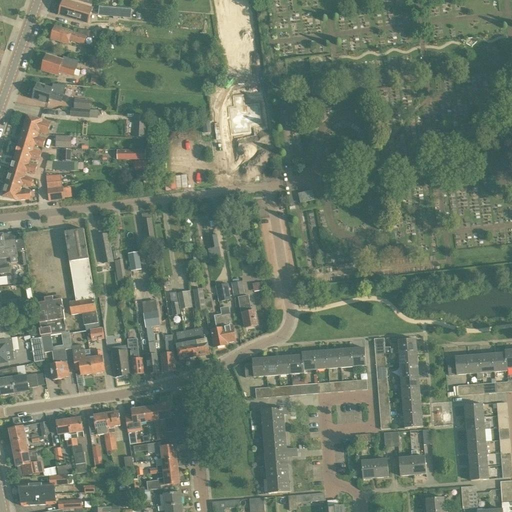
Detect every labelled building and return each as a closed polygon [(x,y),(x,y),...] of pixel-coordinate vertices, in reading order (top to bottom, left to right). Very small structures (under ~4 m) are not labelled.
[(64,0),(59,15),(84,22),(89,8),(64,0)] [(102,16),(128,18),(129,8),(102,6),(102,16)] [(51,39),(68,45),(69,41),(84,46),(87,37),(93,39),(95,32),(79,30),(78,34),(55,27),(51,39)] [(58,76),(59,73),(74,77),(79,62),(64,57),(63,60),(47,55),(41,70),(58,76)] [(231,156),(233,169),(271,164),(268,146),(267,146),(255,62),(236,64),(239,87),(237,87),(238,93),(240,93),(242,106),(227,108),(228,113),(225,114),(226,119),(229,118),(231,135),(225,136),(227,152),(230,151),(231,156)] [(90,85),(96,87),(102,88),(104,80),(98,79),(99,78),(92,76),(90,85)] [(33,99),(48,104),(49,99),(62,103),(64,96),(51,92),(52,88),(38,84),(33,99)] [(80,109),(90,110),(91,101),(75,100),(74,109),(80,109)] [(80,109),(80,117),(89,118),(90,110),(80,109)] [(27,116),(23,129),(38,134),(39,132),(47,134),(51,123),(27,116)] [(146,138),(147,116),(134,116),(133,138),(146,138)] [(203,122),(204,134),(212,134),(210,121),(203,122)] [(23,129),(19,143),(34,147),(34,145),(43,148),(46,139),(37,136),(38,134),(23,129)] [(56,149),(71,149),(71,137),(56,137),(56,149)] [(19,143),(15,156),(30,161),(30,159),(39,161),(41,152),(33,149),(34,147),(19,143)] [(125,151),(125,160),(145,160),(145,151),(125,151)] [(15,156),(11,170),(25,174),(26,172),(35,174),(37,165),(29,163),(30,161),(15,156)] [(150,161),(135,162),(135,171),(147,170),(147,165),(151,165),(150,161)] [(45,170),(78,171),(78,163),(48,162),(45,170)] [(11,170),(7,183),(21,188),(22,185),(30,188),(33,179),(25,176),(25,174),(11,170)] [(47,183),(48,189),(58,188),(57,176),(52,176),(53,182),(47,183)] [(21,188),(7,183),(3,197),(17,201),(31,199),(30,190),(20,191),(21,188)] [(58,188),(48,189),(50,201),(65,199),(63,187),(58,188)] [(312,191),(298,194),(300,204),(314,200),(312,191)] [(154,212),(145,213),(146,237),(155,237),(154,212)] [(84,325),(85,325),(98,323),(94,299),(95,299),(83,230),(65,233),(76,301),(70,303),(72,315),(82,314),(84,325)] [(0,259),(6,259),(10,258),(17,257),(18,257),(17,252),(15,240),(14,233),(3,234),(0,234),(0,259)] [(209,236),(211,249),(219,247),(217,235),(209,236)] [(110,246),(100,248),(102,260),(113,258),(110,246)] [(141,270),(138,253),(128,254),(131,272),(141,270)] [(0,273),(10,273),(9,264),(7,264),(0,264),(0,273)] [(232,273),(236,295),(247,293),(243,271),(232,273)] [(0,284),(10,284),(9,277),(0,276),(0,284)] [(215,286),(219,303),(232,300),(228,284),(215,286)] [(193,290),(197,312),(206,310),(203,289),(193,290)] [(188,292),(179,294),(181,310),(191,308),(188,292)] [(181,310),(179,294),(169,295),(173,316),(181,315),(179,303),(181,310)] [(241,314),(243,314),(246,329),(258,326),(255,311),(250,312),(247,296),(238,298),(241,314)] [(45,299),(45,303),(36,304),(41,336),(67,332),(64,311),(65,311),(64,309),(63,309),(62,300),(54,301),(53,297),(45,299)] [(33,314),(32,305),(22,307),(24,315),(33,314)] [(229,307),(220,309),(227,343),(236,342),(229,307)] [(227,343),(220,309),(221,315),(215,317),(217,329),(211,331),(214,348),(227,346),(227,343)] [(157,313),(151,314),(153,327),(154,332),(160,331),(160,326),(158,313),(157,313)] [(153,327),(151,314),(144,315),(146,328),(153,327)] [(103,328),(86,331),(88,341),(104,339),(103,328)] [(202,328),(194,330),(199,357),(210,355),(207,339),(204,340),(202,328)] [(194,330),(185,332),(190,359),(199,357),(194,330)] [(190,359),(185,332),(176,333),(179,345),(176,345),(179,361),(190,359)] [(167,354),(161,355),(163,373),(176,372),(173,343),(172,336),(166,336),(167,354)] [(0,363),(8,362),(6,352),(13,351),(11,338),(0,339),(0,363)] [(41,338),(31,340),(32,349),(43,347),(41,338)] [(128,348),(130,348),(133,375),(144,374),(143,359),(139,359),(137,339),(127,340),(128,348)] [(399,349),(391,350),(391,355),(399,354),(417,353),(416,340),(398,341),(399,349)] [(151,355),(147,356),(149,374),(160,373),(156,342),(149,343),(151,355)] [(93,374),(91,358),(86,359),(85,349),(81,350),(81,345),(72,346),(76,371),(80,370),(81,376),(93,374)] [(127,346),(111,348),(115,378),(131,376),(127,346)] [(365,348),(352,349),(354,367),(367,366),(365,348)] [(64,377),(69,377),(65,349),(53,351),(54,364),(50,364),(52,381),(65,379),(64,377)] [(352,349),(340,350),(341,368),(354,367),(352,349)] [(340,350),(327,351),(329,370),(341,368),(340,350)] [(96,358),(91,358),(93,374),(105,372),(102,357),(101,351),(95,352),(96,358)] [(327,351),(315,353),(317,371),(329,370),(327,351)] [(505,353),(493,354),(495,372),(507,371),(505,351),(505,353)] [(315,353),(302,354),(304,374),(305,374),(304,372),(317,371),(315,353)] [(418,365),(417,353),(399,354),(400,366),(418,365)] [(302,356),(290,357),(292,375),(304,374),(302,354),(302,356)] [(493,354),(481,355),(482,373),(483,380),(483,373),(495,372),(493,354)] [(375,356),(376,368),(386,368),(386,355),(375,356)] [(468,356),(470,374),(477,374),(477,381),(483,380),(482,373),(481,355),(468,356)] [(449,376),(470,374),(468,356),(455,357),(456,361),(448,362),(449,376)] [(290,357),(278,358),(279,376),(292,375),(290,357)] [(278,358),(265,359),(267,377),(279,376),(278,358)] [(267,377),(265,359),(253,360),(253,364),(245,365),(246,379),(267,377)] [(419,377),(418,365),(400,366),(401,379),(419,377)] [(25,366),(11,369),(15,394),(29,392),(28,389),(38,387),(36,375),(26,376),(25,366)] [(376,368),(377,381),(387,380),(386,368),(376,368)] [(15,394),(11,369),(0,370),(0,379),(0,380),(0,385),(2,396),(15,394)] [(420,390),(419,377),(401,379),(402,391),(420,390)] [(367,380),(355,381),(355,392),(368,391),(367,380)] [(377,381),(378,393),(388,392),(387,380),(377,381)] [(355,381),(343,382),(344,392),(355,392),(355,381)] [(343,382),(330,383),(331,393),(344,392),(343,382)] [(330,383),(318,384),(319,394),(331,393),(330,383)] [(318,384),(306,385),(306,395),(319,394),(318,384)] [(306,385),(293,386),(294,396),(306,395),(306,385)] [(293,386),(280,387),(281,397),(294,396),(293,386)] [(280,387),(268,388),(269,398),(281,397),(280,387)] [(269,398),(268,388),(255,389),(256,389),(256,399),(269,398)] [(421,402),(420,390),(402,391),(403,404),(421,402)] [(378,393),(379,406),(389,405),(388,392),(378,393)] [(422,415),(421,402),(403,404),(404,416),(422,415)] [(497,404),(498,416),(508,415),(507,403),(497,404)] [(170,405),(157,406),(159,421),(165,420),(167,430),(177,428),(175,416),(171,417),(170,405)] [(379,406),(380,418),(390,417),(389,405),(379,406)] [(465,406),(466,419),(484,417),(483,405),(465,406)] [(157,406),(145,408),(147,423),(154,422),(157,441),(162,440),(161,434),(161,433),(159,421),(157,406)] [(147,423),(145,408),(132,410),(134,424),(127,425),(130,445),(137,444),(135,432),(143,431),(141,424),(147,423)] [(261,411),(262,425),(284,423),(284,416),(287,416),(286,409),(261,411)] [(119,412),(107,414),(112,451),(117,450),(114,433),(115,433),(114,427),(121,426),(119,412)] [(107,414),(94,416),(95,419),(97,430),(98,435),(98,436),(104,435),(107,452),(112,451),(107,414)] [(423,427),(422,415),(404,416),(405,429),(423,427)] [(498,416),(499,428),(509,428),(508,415),(498,416)] [(58,422),(57,422),(59,436),(65,435),(66,441),(67,441),(68,447),(73,447),(69,420),(65,421),(64,417),(57,418),(58,422)] [(390,417),(380,418),(381,430),(391,429),(390,417)] [(484,417),(466,419),(467,431),(485,430),(490,429),(490,424),(484,425),(484,417)] [(81,418),(69,420),(73,447),(73,446),(78,446),(76,438),(78,438),(77,433),(83,432),(81,418)] [(40,423),(42,436),(49,435),(47,422),(40,423)] [(262,425),(264,439),(285,436),(284,423),(262,425)] [(9,430),(11,443),(26,440),(26,439),(30,438),(29,433),(31,433),(30,431),(37,429),(36,425),(9,430)] [(499,428),(500,441),(510,440),(509,428),(499,428)] [(423,431),(424,446),(431,445),(430,430),(423,431)] [(467,431),(468,443),(486,442),(485,430),(467,431)] [(175,438),(174,432),(161,434),(162,440),(175,438)] [(392,448),(392,433),(384,434),(385,449),(392,448)] [(399,433),(392,433),(392,448),(400,447),(399,433)] [(356,436),(356,443),(371,442),(370,435),(356,436)] [(264,439),(265,452),(287,450),(285,436),(264,439)] [(11,443),(14,456),(28,453),(26,440),(11,443)] [(500,441),(501,453),(511,452),(510,440),(500,441)] [(161,442),(137,446),(138,452),(148,451),(148,453),(155,453),(155,455),(162,454),(162,460),(176,459),(175,446),(161,447),(161,442)] [(468,443),(469,456),(487,454),(486,442),(468,443)] [(54,449),(56,462),(63,461),(61,448),(54,449)] [(265,452),(266,466),(288,464),(287,458),(297,457),(297,449),(287,450),(265,452)] [(501,453),(502,465),(511,465),(511,452),(501,453)] [(28,453),(14,456),(16,468),(18,467),(20,478),(44,473),(42,462),(37,463),(36,457),(29,458),(28,453)] [(83,453),(74,454),(77,474),(87,472),(84,453),(83,453)] [(469,456),(470,468),(488,467),(487,454),(469,456)] [(424,456),(412,458),(413,476),(426,474),(424,456)] [(124,458),(126,471),(133,470),(131,457),(124,458)] [(413,476),(412,458),(399,459),(400,477),(413,476)] [(156,469),(149,469),(150,474),(164,473),(178,472),(176,459),(162,460),(163,466),(157,466),(157,469),(156,469)] [(387,460),(374,461),(375,479),(388,478),(387,460)] [(375,479),(374,461),(361,462),(363,480),(375,479)] [(266,466),(267,479),(289,477),(288,464),(266,466)] [(511,466),(511,465),(502,465),(503,479),(511,478),(511,466)] [(488,467),(470,468),(471,481),(489,479),(488,467)] [(178,472),(164,473),(164,479),(160,480),(159,481),(147,482),(148,490),(160,490),(160,486),(179,484),(178,472)] [(73,475),(50,477),(50,484),(55,484),(55,486),(73,485),(73,475)] [(289,477),(267,479),(268,494),(290,492),(289,477)] [(511,481),(501,482),(501,490),(508,489),(511,488),(511,481)] [(50,484),(19,486),(20,496),(55,495),(55,486),(55,484),(50,484)] [(508,489),(501,490),(502,504),(509,504),(508,489)] [(138,496),(134,491),(128,496),(132,501),(138,496)] [(151,491),(140,491),(140,501),(151,501),(151,491)] [(158,507),(182,505),(180,492),(163,494),(164,506),(158,507)] [(311,495),(311,502),(326,501),(325,494),(311,495)] [(478,509),(476,494),(469,494),(470,509),(478,509)] [(55,495),(20,496),(22,507),(56,505),(55,495)] [(296,496),(288,497),(289,511),(297,511),(296,503),(296,496)] [(425,499),(426,511),(445,511),(444,498),(425,499)] [(264,511),(264,499),(255,499),(256,511),(264,511)] [(82,500),(58,501),(59,510),(63,510),(82,509),(82,500)] [(225,502),(212,502),(213,511),(225,511),(225,509),(240,508),(239,500),(225,502)] [(326,508),(325,511),(344,511),(344,506),(338,507),(337,501),(327,502),(327,508),(326,508)]
